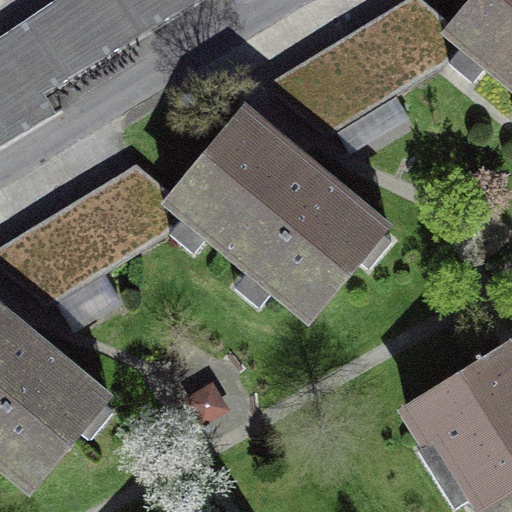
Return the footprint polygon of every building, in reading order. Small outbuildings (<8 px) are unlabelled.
[(0,149),(55,116),(42,95),(199,0),(53,0),(0,36),(0,149)] [(453,16),(433,0),(395,0),(273,73),(334,128),(449,63),(461,49),(440,32),(453,16)] [(511,0),(466,0),(453,16),(440,32),(461,49),(449,63),(474,83),(485,70),(511,92),(511,0)] [(175,184),(162,200),(183,217),(171,231),(196,252),(207,239),(249,274),(238,287),(262,308),(274,294),(309,322),(362,258),(371,265),(394,237),(386,230),(394,221),(247,99),(175,184)] [(175,184),(139,156),(0,239),(0,246),(56,296),(171,231),(183,217),(162,200),(175,184)] [(0,470),(26,492),(79,428),(88,435),(111,407),(103,400),(111,391),(0,298),(0,470)] [(511,511),(511,317),(399,388),(425,430),(420,434),(458,494),(475,483),(493,511),(511,511)] [(236,511),(228,497),(203,511),(236,511)]
